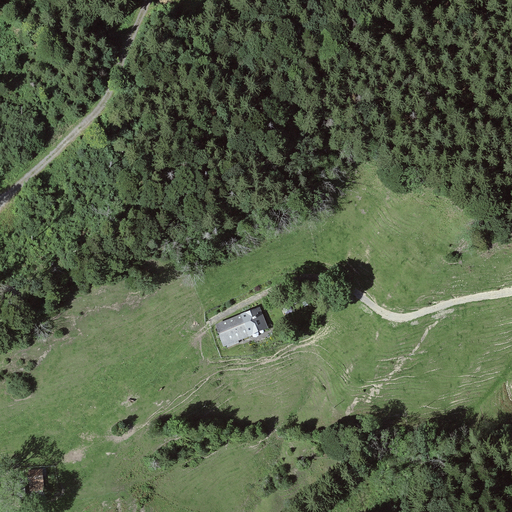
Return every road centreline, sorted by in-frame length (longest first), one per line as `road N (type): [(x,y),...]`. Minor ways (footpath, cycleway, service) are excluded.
road 1 (track): [(212,320),(312,276),(397,317),(511,291)]
road 2 (track): [(0,217),(100,102),(147,0)]
